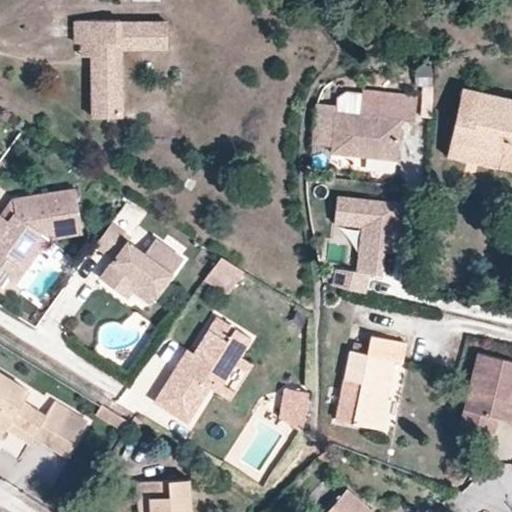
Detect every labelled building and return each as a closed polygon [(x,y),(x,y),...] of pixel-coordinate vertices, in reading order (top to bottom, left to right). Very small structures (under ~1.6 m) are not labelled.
[(74,41),(80,41),(90,41),(90,55),(92,115),(123,114),(122,48),(166,48),(165,16),(74,17),(74,41)] [(90,41),(80,41),(81,56),(90,55),(90,41)] [(511,99),(462,89),(450,141),(511,154),(511,99)] [(396,159),(400,120),(415,122),(417,97),(362,90),(362,92),(360,114),(336,112),(337,105),(316,103),(312,145),(332,147),(331,153),(396,159)] [(360,114),(362,92),(346,91),(338,96),(337,105),(336,112),(360,114)] [(511,154),(450,141),(446,157),(511,172),(511,154)] [(80,229),(73,184),(11,194),(13,206),(5,216),(0,212),(0,275),(4,271),(13,257),(16,259),(38,229),(46,235),(80,229)] [(397,247),(403,198),(336,191),(334,217),(361,221),(356,266),(336,263),(332,280),(365,288),(370,268),(382,269),(384,245),(397,247)] [(13,206),(11,194),(0,208),(0,212),(5,216),(13,206)] [(156,290),(183,254),(154,234),(143,249),(127,237),(130,233),(111,219),(95,242),(115,256),(101,275),(123,291),(132,277),(137,277),(156,290)] [(14,278),(46,235),(38,229),(16,259),(13,257),(4,271),(14,278)] [(227,289),(242,267),(221,253),(207,275),(227,289)] [(156,290),(137,277),(132,277),(123,291),(128,294),(135,285),(151,297),(156,290)] [(33,321),(41,308),(30,300),(21,314),(33,321)] [(234,360),(239,352),(250,334),(216,313),(193,349),(185,362),(179,358),(154,397),(187,418),(209,383),(214,375),(221,380),(234,360)] [(380,426),(394,358),(402,360),(406,340),(371,333),(367,351),(350,348),(336,417),(380,426)] [(185,362),(193,349),(187,345),(179,358),(185,362)] [(252,361),(239,352),(234,360),(247,369),(252,361)] [(511,404),(511,361),(478,353),(461,425),(493,433),(497,418),(508,420),(511,404)] [(67,456),(87,422),(54,402),(46,416),(22,401),(29,391),(0,373),(0,438),(7,427),(11,421),(34,436),(67,456)] [(221,380),(214,375),(209,383),(230,396),(235,389),(221,380)] [(301,429),(308,390),(284,386),(282,400),(291,401),(288,420),(301,429)] [(288,420),(291,401),(282,400),(279,415),(288,420)] [(128,421),(102,405),(96,414),(122,430),(128,421)] [(34,436),(11,421),(7,427),(31,442),(34,436)] [(192,511),(190,475),(137,477),(138,494),(149,494),(150,509),(150,511),(192,511)] [(371,511),(346,489),(326,511),(371,511)] [(150,509),(149,494),(138,494),(138,509),(150,509)]
